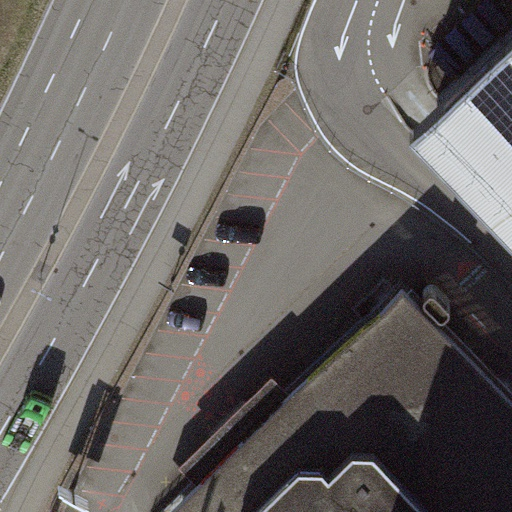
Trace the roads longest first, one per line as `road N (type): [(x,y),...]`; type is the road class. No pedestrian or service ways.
road 1 (secondary): [(0,465),(151,196),(238,0)]
road 2 (secondary): [(124,0),(54,151),(0,236)]
